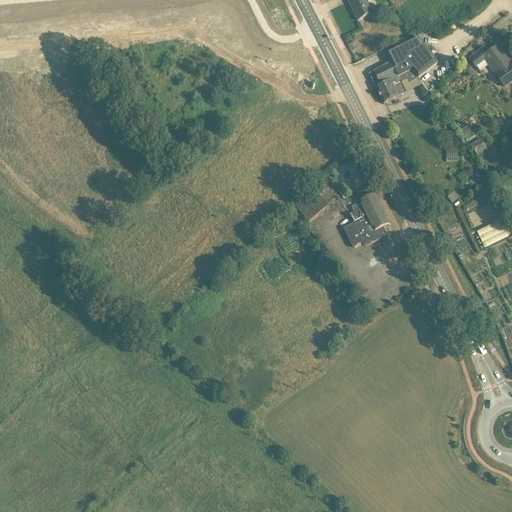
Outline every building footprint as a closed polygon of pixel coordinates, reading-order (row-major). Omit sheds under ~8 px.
[(352,0),(348,2),(358,21),(373,13),(365,0),(352,0)] [(461,0),(445,12),(446,13),(439,18),(436,15),(438,14),(433,8),(432,9),(429,6),(437,0),(407,0),(404,3),(436,44),(487,4),(484,0),(461,0)] [(376,89),(376,90),(381,87),(398,77),(412,70),(415,76),(417,80),(423,76),(438,64),(419,38),(387,54),(391,63),(369,75),(376,89)] [(482,50),(469,59),(476,69),(485,62),(505,88),(511,82),(511,61),(510,63),(499,47),(486,56),(482,50)] [(398,77),(381,87),(376,90),(381,100),(381,101),(382,103),(383,103),(383,105),(399,97),(398,97),(406,93),(401,83),(408,79),(410,84),(417,80),(415,76),(412,70),(398,77)] [(437,91),(430,97),(434,102),(441,97),(437,91)] [(469,126),(460,131),(466,142),(475,137),(469,126)] [(481,139),(474,143),(479,154),(487,150),(481,139)] [(457,162),(457,151),(447,151),(447,162),(457,162)] [(314,189),(294,206),(308,223),(328,206),(314,189)] [(459,199),(454,193),(448,197),(452,204),(459,199)] [(350,216),(354,224),(343,229),(353,249),(364,244),(365,247),(386,236),(383,229),(390,225),(375,195),(360,203),(361,204),(352,208),(355,213),(350,216)] [(501,221),(477,232),(484,248),(508,238),(501,221)]
